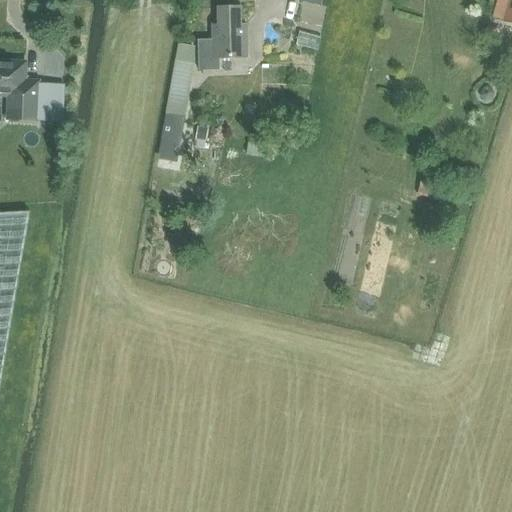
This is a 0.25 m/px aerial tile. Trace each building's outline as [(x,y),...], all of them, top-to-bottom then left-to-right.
[(511,23),(511,0),(503,0),(502,7),(497,5),(493,18),(511,23)] [(213,39),(199,40),(199,70),(220,69),(219,57),(248,57),(247,23),(241,24),(241,6),(218,7),(219,24),(213,24),(213,39)] [(270,26),(269,48),(287,48),(288,26),(270,26)] [(293,45),(313,47),(315,31),(295,29),(293,45)] [(175,60),(163,127),(182,130),(194,64),(175,60)] [(0,62),(0,95),(9,96),(9,106),(8,120),(36,122),(37,107),(38,83),(24,82),(25,64),(0,62)] [(63,107),(43,106),(42,122),(62,123),(63,107)] [(0,386),(19,273),(29,212),(0,214),(0,386)]
